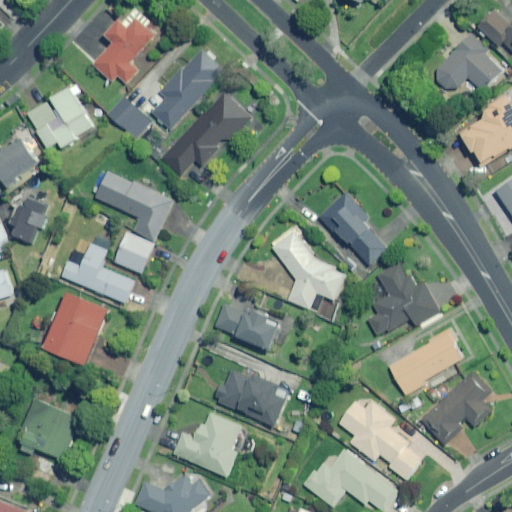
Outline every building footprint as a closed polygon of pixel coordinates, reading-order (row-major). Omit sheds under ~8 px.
[(511,0),(501,0),(478,24),(502,48),(507,43),(511,47),(511,0)] [(125,21),(122,17),(105,35),(115,44),(96,65),(114,82),(119,77),(128,85),(140,71),(132,63),(158,35),(149,26),(152,22),(144,14),(137,8),(125,21)] [(458,50),(439,69),(441,84),(448,90),(461,90),(471,80),(485,93),(505,72),(487,55),(491,51),(471,32),(456,48),(458,50)] [(196,75),(186,66),(168,86),(171,89),(152,108),(172,127),(214,83),(200,70),(196,75)] [(82,92),(75,81),(26,111),(49,149),(60,142),(63,149),(79,139),(82,145),(99,134),(75,96),(82,92)] [(511,150),(511,98),(507,91),(479,108),(485,118),(460,134),(482,169),(511,150)] [(246,129),(254,120),(252,118),(225,92),(161,160),(181,179),(197,162),(204,169),(221,151),(219,149),(227,140),(232,144),(246,129)] [(126,95),(109,115),(138,140),(155,120),(126,95)] [(23,136),(0,150),(0,177),(7,188),(42,165),(23,136)] [(111,170),(97,199),(138,219),(134,229),(157,240),(175,202),(111,170)] [(511,177),(496,189),(511,212),(511,177)] [(320,218),(337,236),(340,233),(371,267),(391,248),(367,221),(371,217),(348,192),(320,218)] [(46,214),(50,203),(21,194),(8,236),(33,244),(37,229),(44,231),(49,215),(46,214)] [(112,218),(98,210),(93,221),(106,228),(112,218)] [(0,252),(9,249),(0,226),(0,252)] [(347,275),(336,270),(337,267),(324,261),(296,227),(273,245),(298,278),(288,301),(333,320),(340,304),(336,302),(347,275)] [(125,238),(118,235),(113,246),(120,249),(115,261),(144,274),(156,246),(127,233),(125,238)] [(135,282),(105,269),(108,261),(105,260),(113,242),(97,235),(83,267),(72,261),(65,277),(126,304),(135,282)] [(443,314),(424,284),(419,287),(402,260),(368,281),(378,298),(371,302),(378,313),(368,319),(379,335),(388,329),(390,332),(412,318),(419,329),(443,314)] [(6,269),(0,270),(0,300),(14,296),(6,269)] [(109,310),(69,294),(46,349),(86,366),(109,310)] [(272,314),(231,297),(218,328),(272,350),(285,319),(272,314)] [(450,325),(426,339),(428,343),(388,367),(406,397),(430,382),(428,380),(466,357),(457,342),(460,341),(450,325)] [(277,395),(281,386),(254,375),(253,379),(233,370),(225,388),(222,386),(215,400),(277,428),(289,400),(277,395)] [(491,394),(470,371),(433,405),(419,419),(446,446),(464,429),(459,424),(467,417),(476,427),(493,411),(484,401),(491,394)] [(39,401),(15,447),(34,456),(38,449),(63,462),(83,424),(39,401)] [(367,410),(356,402),(340,424),(356,436),(351,443),(376,461),(381,454),(393,463),(391,467),(408,480),(424,459),(408,447),(410,443),(390,428),(396,420),(372,402),(367,410)] [(244,427),(214,414),(209,426),(204,424),(198,437),(184,431),(175,453),(230,478),(241,453),(234,450),(244,427)] [(386,511),(401,492),(345,450),(336,461),(329,456),(317,472),(315,471),(304,485),(334,508),(348,490),(367,504),(370,500),(385,511),(386,511)] [(59,467),(38,455),(31,468),(52,479),(59,467)] [(195,486),(187,476),(166,492),(148,484),(139,506),(152,511),(191,511),(213,496),(202,481),(195,486)] [(25,511),(0,501),(0,511),(25,511)]
